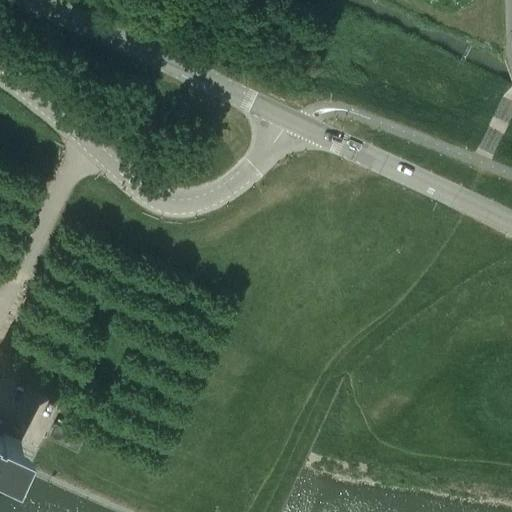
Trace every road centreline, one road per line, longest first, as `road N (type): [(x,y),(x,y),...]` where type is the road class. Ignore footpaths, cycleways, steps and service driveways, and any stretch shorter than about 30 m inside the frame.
road 1 (primary): [(289,122),(30,0)]
road 2 (unclassified): [(289,122),(246,175),(182,204),(149,197),(89,145)]
road 3 (primary): [(511,224),(289,122)]
road 4 (residential): [(89,145),(57,193),(0,315)]
